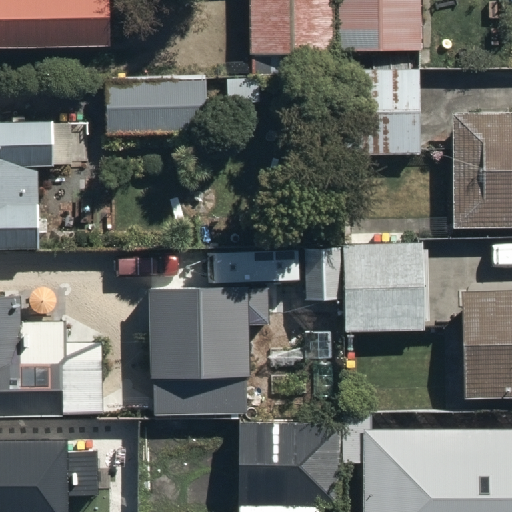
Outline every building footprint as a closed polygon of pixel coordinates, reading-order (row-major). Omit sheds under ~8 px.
[(0,0),(0,46),(118,46),(118,0),(0,0)] [(335,46),(335,0),(247,0),(248,48),(335,46)] [(335,0),(335,46),(421,46),(421,0),(335,0)] [(340,68),(340,150),(419,150),(420,69),(340,68)] [(105,79),(106,135),(212,134),(212,78),(105,79)] [(511,109),(460,110),(461,228),(511,227),(511,109)] [(0,112),(0,242),(33,243),(33,162),(58,162),(58,112),(0,112)] [(424,239),(349,238),(348,331),(423,332),(424,239)] [(265,287),(154,289),(156,414),(246,412),(244,326),(266,326),(265,287)] [(474,395),(511,394),(511,287),(472,288),(474,395)] [(20,297),(0,297),(0,414),(100,413),(99,338),(62,338),(62,312),(20,312),(20,297)] [(342,422),(239,420),(238,511),(309,511),(310,505),(341,506),(342,422)] [(511,511),(511,427),(363,429),(363,511),(511,511)] [(69,441),(0,441),(0,511),(70,511),(70,492),(101,491),(101,450),(69,450),(69,441)]
